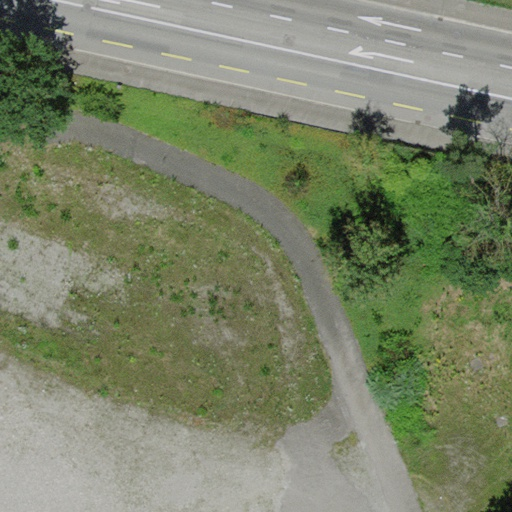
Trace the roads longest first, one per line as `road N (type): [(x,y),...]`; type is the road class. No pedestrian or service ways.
road 1 (primary): [(0,17),(511,124)]
road 2 (unknown): [(0,372),(30,354),(99,355),(253,434),(243,511)]
road 3 (primary): [(511,66),(197,0)]
